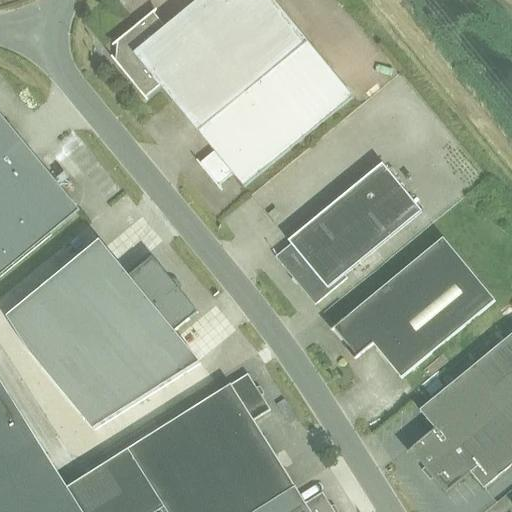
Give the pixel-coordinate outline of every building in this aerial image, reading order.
[(354,98),(308,42),(273,0),(198,0),(166,27),(153,12),(116,42),(118,44),(116,59),(115,61),(145,97),(160,85),(215,151),(200,164),(218,187),(233,174),(245,188),(354,98)] [(0,277),(80,211),(0,113),(0,277)] [(422,212),(383,164),(289,241),(292,244),(276,257),(315,305),(348,278),(345,275),(422,212)] [(496,301),(470,270),(444,238),(334,328),(358,357),(373,345),(402,379),(496,301)] [(55,383),(177,283),(174,279),(172,280),(153,257),(129,276),(100,241),(8,318),(30,353),(55,383)] [(177,283),(55,383),(94,430),(201,363),(175,331),(198,312),(179,289),(181,287),(177,283)] [(428,471),(511,401),(511,334),(420,411),(435,429),(410,449),(428,471)] [(256,511),(296,487),(254,420),(271,409),(248,374),(67,487),(83,511),(158,511),(165,508),(167,511),(256,511)] [(0,379),(0,511),(83,511),(67,487),(0,379)] [(439,380),(426,390),(432,396),(444,386),(439,380)] [(511,401),(428,471),(446,493),(471,472),(485,489),(511,466),(511,401)] [(335,511),(323,492),(306,503),(296,487),(256,511),(335,511)]
